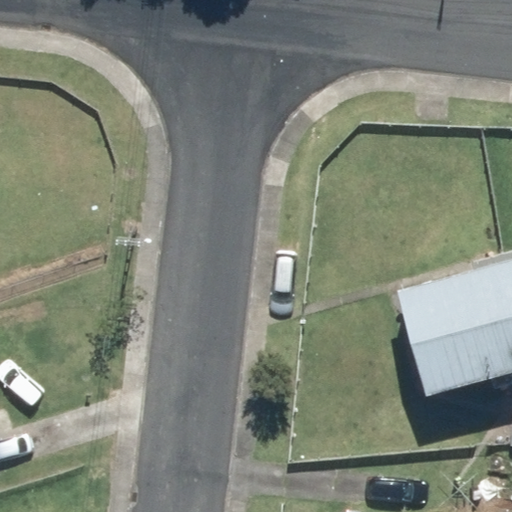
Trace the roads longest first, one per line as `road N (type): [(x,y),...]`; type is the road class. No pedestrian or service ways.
road 1 (residential): [(238,6),(180,511)]
road 2 (tertiary): [(511,32),(238,6)]
